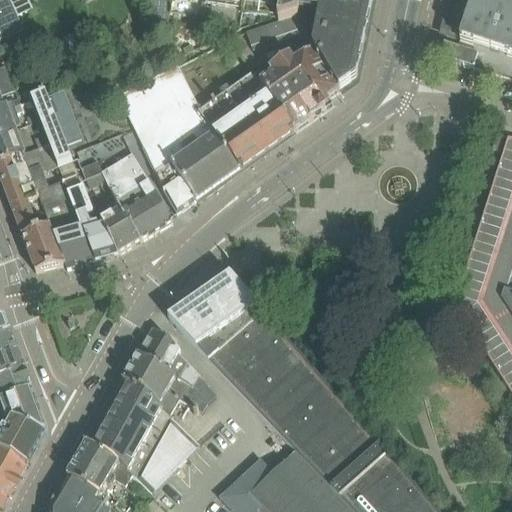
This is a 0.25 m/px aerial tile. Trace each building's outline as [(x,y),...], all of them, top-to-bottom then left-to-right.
[(0,0),(0,42),(5,40),(6,43),(25,34),(17,18),(9,0),(0,0)] [(9,0),(18,19),(33,12),(27,0),(9,0)] [(168,24),(170,16),(171,0),(142,0),(153,21),(168,24)] [(207,0),(171,0),(170,16),(203,21),(206,4),(207,0)] [(243,0),(207,0),(206,4),(242,11),(243,0)] [(243,0),(242,11),(241,14),(278,20),(282,0),(243,0)] [(282,0),(278,20),(278,25),(295,20),(315,53),(340,93),(353,84),(371,0),(282,0)] [(511,84),(511,12),(472,0),(452,0),(444,39),(447,40),(440,61),(511,84)] [(278,25),(247,36),(252,49),(294,34),(297,38),(309,57),(294,67),(290,60),(287,62),(282,61),(276,65),(275,69),(273,70),(277,77),(260,89),(294,136),(334,108),(328,102),(340,93),(315,53),(295,20),(278,25)] [(36,26),(24,31),(30,43),(42,38),(36,26)] [(0,72),(0,105),(3,104),(2,100),(17,95),(7,70),(0,72)] [(132,91),(153,121),(180,161),(184,158),(194,172),(197,169),(214,192),(240,174),(198,114),(176,70),(132,91)] [(114,80),(120,92),(134,85),(128,73),(114,80)] [(294,136),(259,87),(251,77),(198,114),(240,174),(294,136)] [(199,203),(214,192),(197,169),(194,172),(184,158),(180,161),(153,121),(132,91),(118,98),(143,151),(152,171),(167,162),(179,180),(162,191),(178,217),(199,203)] [(32,102),(48,145),(57,167),(58,170),(73,165),(66,148),(82,142),(63,95),(48,101),(46,96),(32,102)] [(3,104),(0,105),(0,135),(16,129),(12,119),(24,115),(19,102),(6,107),(5,104),(3,104)] [(16,129),(0,135),(0,164),(23,155),(26,154),(16,129)] [(45,138),(35,142),(38,151),(48,147),(45,138)] [(492,152),(501,155),(503,155),(508,141),(497,138),(492,152)] [(511,142),(510,142),(508,142),(498,172),(497,177),(495,183),(491,196),(486,211),(485,215),(480,230),(478,235),(475,246),(471,259),(467,269),(466,274),(461,289),(460,293),(455,308),(455,309),(456,310),(470,332),(511,397),(511,142)] [(26,154),(23,155),(42,207),(50,228),(54,238),(65,268),(67,273),(96,265),(68,194),(64,185),(50,190),(44,176),(47,175),(38,151),(26,155),(26,154)] [(0,164),(0,180),(5,193),(14,217),(22,239),(36,275),(65,268),(54,238),(50,228),(42,207),(23,155),(0,164)] [(132,230),(142,245),(173,226),(170,222),(131,158),(123,163),(103,176),(107,184),(117,204),(122,213),(121,214),(122,215),(131,231),(132,230)] [(152,171),(162,191),(179,180),(167,162),(152,171)] [(98,166),(81,173),(85,182),(102,175),(98,166)] [(87,182),(85,182),(89,192),(107,184),(103,176),(102,175),(87,182)] [(80,179),(64,185),(68,194),(96,265),(111,261),(96,228),(97,227),(81,184),(80,179)] [(118,259),(142,245),(132,230),(131,231),(122,215),(121,214),(122,213),(117,204),(98,214),(101,225),(97,227),(96,228),(111,261),(118,259)] [(169,321),(295,456),(347,511),(435,511),(287,343),(273,326),(271,324),(260,311),(256,306),(255,305),(242,291),(236,284),(231,278),(169,321)] [(0,357),(14,352),(12,347),(11,347),(7,333),(0,335),(0,357)] [(169,341),(158,335),(154,333),(137,361),(192,393),(198,381),(178,356),(180,353),(169,341)] [(0,378),(21,371),(14,352),(0,357),(0,378)] [(137,361),(123,384),(128,387),(154,404),(172,423),(181,406),(204,419),(206,415),(202,413),(205,407),(193,394),(192,393),(137,361)] [(0,400),(28,390),(21,371),(0,378),(0,400)] [(154,404),(128,387),(127,390),(121,401),(124,406),(142,416),(140,420),(155,428),(188,461),(200,449),(172,423),(154,404)] [(28,390),(0,400),(0,408),(4,420),(7,421),(9,419),(41,439),(42,436),(43,436),(42,427),(28,390)] [(124,406),(121,401),(103,435),(141,455),(137,464),(141,466),(163,487),(188,461),(155,428),(140,420),(142,416),(124,406)] [(4,420),(0,419),(0,455),(23,471),(41,439),(9,419),(7,421),(4,420)] [(141,455),(103,435),(97,447),(96,447),(94,450),(115,462),(131,480),(132,479),(152,498),(163,487),(141,466),(137,464),(141,455)] [(87,446),(67,481),(95,498),(96,496),(101,499),(106,489),(111,491),(115,483),(126,489),(131,480),(115,462),(94,450),(87,446)] [(0,507),(2,509),(23,471),(0,455),(0,507)] [(347,511),(295,456),(249,498),(262,511),(347,511)] [(106,511),(103,510),(107,502),(101,499),(96,496),(95,498),(67,481),(48,511),(106,511)] [(163,511),(154,503),(145,511),(163,511)]
